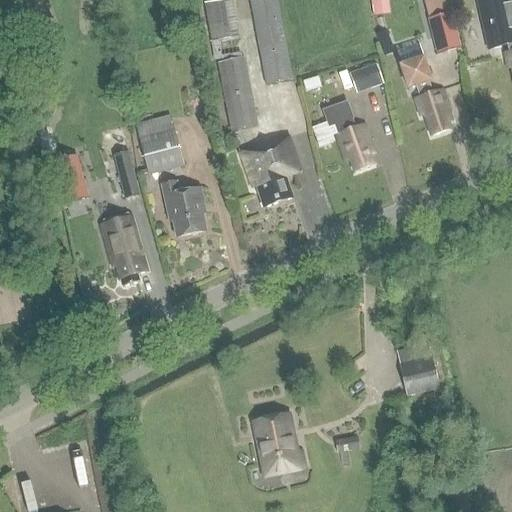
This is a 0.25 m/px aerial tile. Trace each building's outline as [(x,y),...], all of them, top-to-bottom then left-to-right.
[(291,80),(275,0),(247,0),(264,85),(291,80)] [(390,15),(387,0),(378,0),(372,1),(375,18),(390,15)] [(511,0),(493,0),(480,3),(490,50),(507,46),(509,54),(505,55),(508,70),(511,68),(511,0)] [(426,19),(435,54),(458,48),(449,13),(426,19)] [(417,46),(397,53),(401,65),(399,66),(407,89),(414,86),(418,98),(414,99),(420,116),(425,114),(432,136),(449,130),(446,121),(451,119),(440,90),(429,94),(426,83),(430,81),(422,58),(417,46)] [(257,128),(243,56),(215,62),(229,134),(257,128)] [(350,74),(355,90),(382,80),(376,65),(350,74)] [(318,78),(303,83),(306,92),(321,87),(318,78)] [(353,119),(347,102),(323,111),(329,128),(335,126),(338,135),(337,136),(346,161),(351,159),(355,171),(372,165),(369,156),(373,154),(363,126),(353,130),(350,120),(353,119)] [(182,166),(172,131),(138,140),(147,176),(182,166)] [(256,187),(263,208),(292,198),(285,177),(299,173),(287,137),(246,151),(245,148),(238,150),(251,189),(256,187)] [(140,196),(129,153),(113,157),(124,201),(140,196)] [(88,200),(77,157),(55,162),(67,206),(88,200)] [(166,209),(170,208),(175,236),(203,231),(198,203),(203,202),(201,188),(179,192),(177,182),(162,185),(166,209)] [(112,268),(116,266),(122,287),(139,282),(137,275),(146,272),(130,217),(100,225),(112,268)] [(440,391),(432,358),(399,366),(406,399),(440,391)] [(265,476),(304,468),(301,453),(295,454),(288,417),(254,424),(265,476)] [(357,438),(335,442),(337,455),(360,451),(357,438)]
